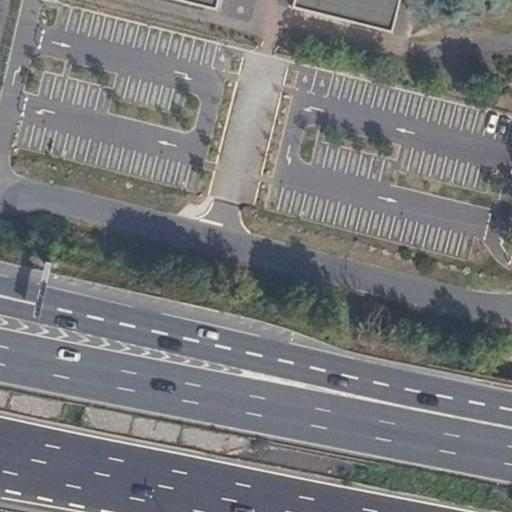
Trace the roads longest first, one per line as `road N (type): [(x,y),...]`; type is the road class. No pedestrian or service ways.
road 1 (unclassified): [(0,182),(511,295)]
road 2 (motorway): [(511,454),(0,357)]
road 3 (motorway): [(511,410),(42,305)]
road 4 (unknown): [(68,0),(511,118)]
road 5 (motorway): [(0,458),(276,511)]
